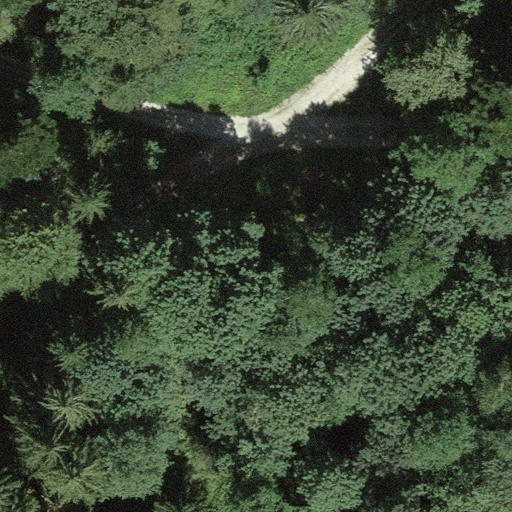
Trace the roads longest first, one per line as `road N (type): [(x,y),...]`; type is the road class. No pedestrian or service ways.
road 1 (track): [(427,0),(263,138),(0,332)]
road 2 (track): [(511,133),(263,138),(0,67)]
